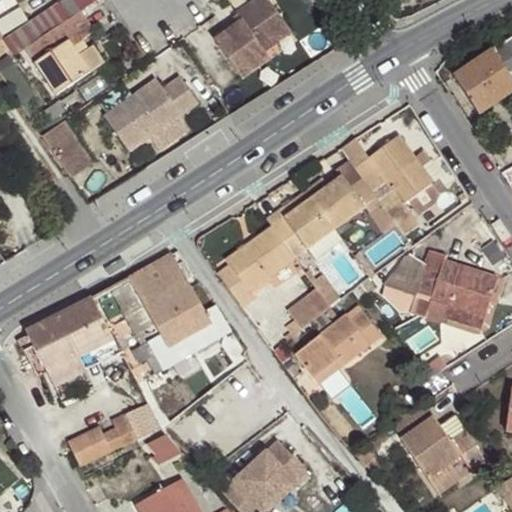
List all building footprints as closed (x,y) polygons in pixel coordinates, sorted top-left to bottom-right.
[(287,26),(267,0),(254,0),(236,13),(241,21),(213,40),(241,79),(269,59),(264,52),(260,46),(287,26)] [(95,32),(82,12),(25,50),(57,97),(105,64),(93,46),(88,49),(82,40),(95,32)] [(287,26),(260,46),(264,52),(291,32),(287,26)] [(0,41),(0,57),(12,49),(5,38),(3,39),(0,41)] [(511,94),(511,41),(452,79),(478,117),(511,94)] [(161,90),(160,88),(140,101),(134,93),(100,116),(126,153),(197,106),(178,78),(161,90)] [(140,101),(160,88),(154,79),(134,92),(134,93),(140,101)] [(63,123),(42,138),(70,180),(92,165),(63,123)] [(354,172),(370,193),(383,183),(402,208),(426,191),(433,186),(398,139),(368,161),(354,141),(340,152),(354,172)] [(370,193),(354,172),(327,191),(313,201),(336,232),(365,210),(368,214),(379,205),(370,193)] [(383,183),(370,193),(379,205),(404,240),(417,229),(409,217),(432,200),(426,191),(402,208),(383,183)] [(308,194),(313,201),(327,191),(323,184),(308,194)] [(308,194),(279,215),(285,222),(313,201),(308,194)] [(272,231),(289,254),(301,245),(307,253),(336,232),(313,201),(285,222),(279,215),(268,224),(272,231)] [(289,254),(272,231),(227,263),(230,268),(217,277),(240,310),(254,300),(249,292),(294,261),(289,254)] [(430,254),(425,269),(411,315),(441,325),(443,320),(446,309),(485,322),(498,281),(443,264),(445,258),(430,254)] [(368,279),(374,275),(358,255),(353,258),(368,279)] [(205,313),(172,256),(129,281),(161,338),(148,346),(154,358),(223,320),(215,307),(205,313)] [(411,315),(425,269),(410,259),(382,298),(400,315),(411,315)] [(332,292),(321,278),(310,285),(316,293),(321,299),(332,292)] [(377,290),(368,279),(360,285),(368,297),(377,290)] [(129,281),(108,293),(148,361),(154,358),(148,346),(161,338),(129,281)] [(368,297),(360,285),(351,292),(360,302),(368,297)] [(309,299),(321,316),(328,310),(321,299),(316,293),(309,299)] [(321,316),(309,299),(288,316),(300,332),(321,316)] [(92,301),(26,333),(28,337),(34,349),(54,389),(85,374),(79,361),(114,343),(92,301)] [(337,363),(342,368),(381,338),(358,309),(294,358),(317,386),(327,378),(323,372),(337,363)] [(482,331),(485,322),(446,309),(443,320),(482,331)] [(231,333),(223,320),(154,358),(162,371),(231,333)] [(24,354),(34,349),(28,337),(17,342),(24,354)] [(327,378),(342,368),(337,363),(323,372),(327,378)] [(440,429),(424,405),(392,429),(391,430),(433,489),(448,479),(443,469),(449,466),(450,465),(460,459),(470,474),(485,464),(464,433),(449,443),(440,429)] [(138,442),(153,434),(142,410),(113,423),(116,431),(104,437),(100,429),(69,444),(80,467),(137,439),(138,442)] [(455,419),(440,429),(449,443),(464,433),(455,419)] [(182,454),(165,436),(147,445),(164,463),(182,454)] [(238,511),(270,511),(281,501),(309,476),(279,444),(256,465),(260,469),(255,473),(250,478),(247,474),(224,496),(235,508),(238,511)] [(362,465),(372,477),(381,470),(366,448),(354,456),(362,465)] [(256,465),(247,474),(250,478),(255,473),(260,469),(256,465)] [(448,479),(433,489),(437,496),(460,481),(449,466),(443,469),(448,479)] [(198,511),(181,483),(142,502),(148,511),(198,511)] [(136,506),(138,511),(148,511),(142,502),(136,506)]
